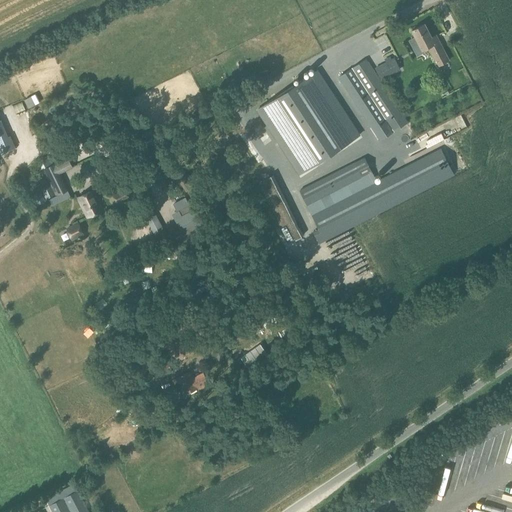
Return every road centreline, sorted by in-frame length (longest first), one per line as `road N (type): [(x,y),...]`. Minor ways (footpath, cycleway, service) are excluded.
road 1 (unclassified): [(290,511),(511,362)]
road 2 (unknown): [(315,55),(360,144),(282,190)]
road 3 (unknown): [(135,144),(35,146),(29,157),(37,223)]
road 4 (unknown): [(425,0),(315,55)]
